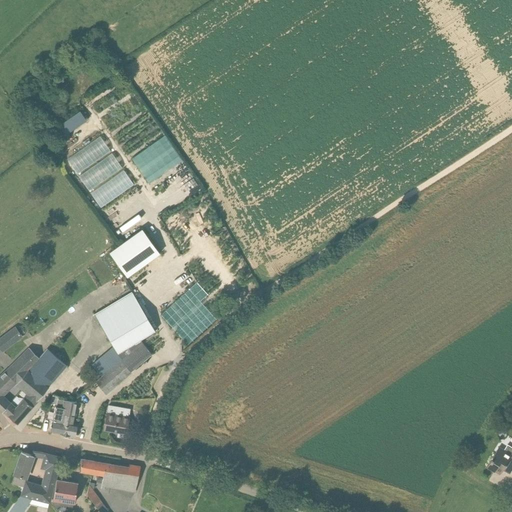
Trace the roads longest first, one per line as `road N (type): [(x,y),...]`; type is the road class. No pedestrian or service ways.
road 1 (track): [(141,457),(170,377),(198,343),(511,128)]
road 2 (unclassified): [(309,511),(141,457),(14,438)]
